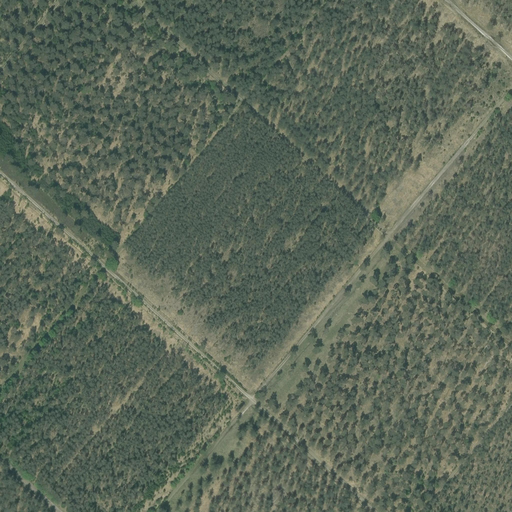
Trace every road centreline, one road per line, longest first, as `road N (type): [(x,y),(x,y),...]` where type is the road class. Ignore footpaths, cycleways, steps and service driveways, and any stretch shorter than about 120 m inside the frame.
road 1 (track): [(0,173),(251,401),(511,88)]
road 2 (track): [(124,0),(511,347)]
road 3 (track): [(329,0),(0,389)]
road 4 (track): [(371,511),(251,401),(157,511)]
road 5 (track): [(511,404),(419,511)]
